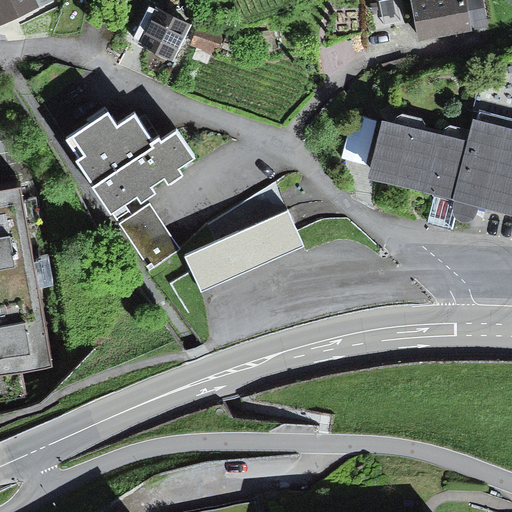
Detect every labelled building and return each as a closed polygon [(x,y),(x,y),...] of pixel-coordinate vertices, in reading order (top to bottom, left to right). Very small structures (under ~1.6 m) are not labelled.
[(0,0),(0,27),(64,0),(0,0)] [(194,0),(160,0),(133,53),(178,76),(213,10),(194,0)] [(477,0),(419,0),(427,39),(483,29),(477,0)] [(71,124),(84,143),(76,148),(111,204),(137,188),(142,194),(157,184),(153,177),(164,170),(167,176),(185,165),(181,159),(196,149),(177,118),(161,128),(159,124),(153,128),(135,102),(117,113),(109,100),(71,124)] [(511,117),(487,110),(481,135),(395,111),(378,170),(511,206),(511,117)] [(374,160),(384,115),(370,112),(366,130),(353,127),(347,155),(374,160)] [(0,401),(26,398),(23,374),(54,368),(21,186),(0,189),(0,401)] [(181,248),(150,202),(120,222),(151,268),(181,248)] [(305,244),(288,206),(185,251),(202,289),(305,244)]
